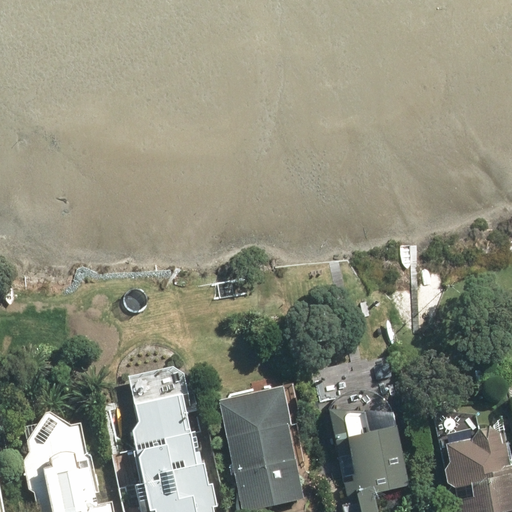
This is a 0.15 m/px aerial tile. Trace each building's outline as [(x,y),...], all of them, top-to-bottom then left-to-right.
[(285,388),(224,400),(246,510),(307,499),(285,388)] [(203,464),(188,395),(136,405),(140,420),(132,431),(143,484),(135,486),(140,511),(144,511),(160,509),(160,511),(216,511),(215,507),(220,505),(215,484),(212,484),(207,463),(203,464)] [(348,410),(333,409),(344,458),(356,455),(367,511),(410,511),(403,481),(412,480),(400,426),(354,436),(348,410)] [(49,413),(19,458),(31,511),(116,511),(114,503),(104,505),(93,456),(89,453),(82,424),(75,425),(54,411),(49,413)] [(511,511),(511,450),(511,443),(507,444),(505,432),(496,426),(484,429),(479,437),(452,443),(456,460),(450,469),(454,490),(479,484),(485,511),(511,511)]
